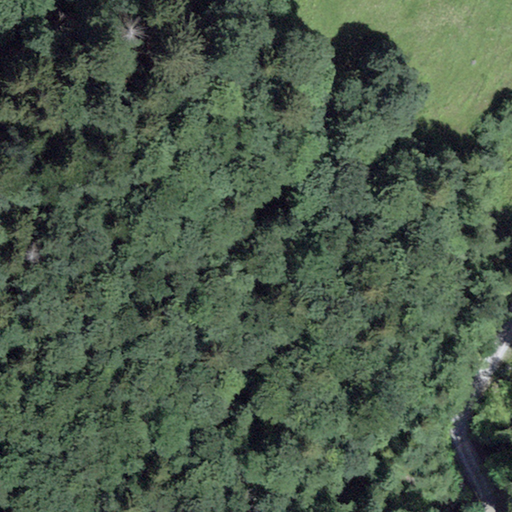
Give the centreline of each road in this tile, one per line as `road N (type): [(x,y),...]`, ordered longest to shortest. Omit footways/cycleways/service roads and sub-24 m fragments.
road 1 (track): [(311,511),(448,338),(463,122),(511,81)]
road 2 (track): [(485,511),(453,449),(454,406),(496,345),(511,277)]
